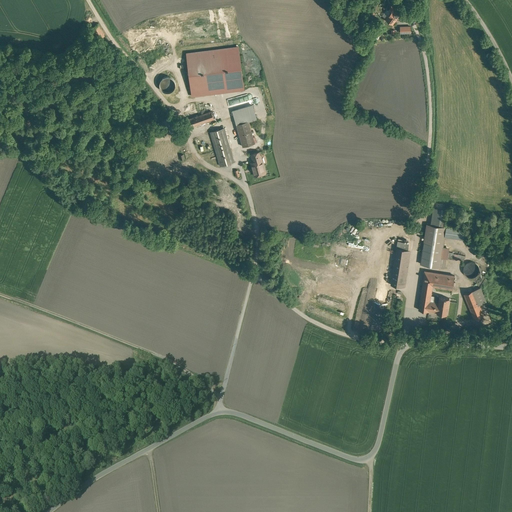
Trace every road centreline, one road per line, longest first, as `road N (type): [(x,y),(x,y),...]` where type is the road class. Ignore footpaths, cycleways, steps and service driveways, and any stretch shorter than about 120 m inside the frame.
road 1 (unclassified): [(53,511),(144,446),(216,409),(365,458),(378,445),(403,347),(510,347)]
road 2 (track): [(0,289),(154,349),(199,379),(219,409)]
road 3 (track): [(252,277),(262,276),(296,310),(335,329),(403,347)]
road 4 (unclassified): [(511,105),(494,48),(457,0)]
